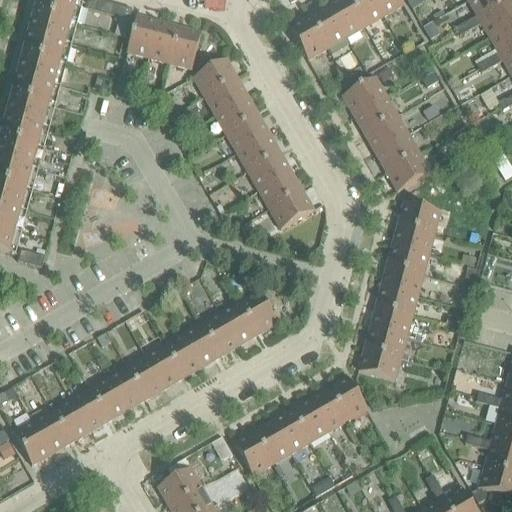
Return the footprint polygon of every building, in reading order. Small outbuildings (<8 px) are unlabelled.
[(0,252),(16,256),(77,26),(83,4),(67,0),(42,0),(0,160),(0,252)] [(94,13),(97,2),(91,0),(88,0),(85,11),(94,13)] [(96,0),(130,8),(131,0),(96,0)] [(346,40),(365,30),(347,0),(341,0),(327,8),(346,40)] [(347,0),(365,30),(384,19),(372,0),(347,0)] [(399,0),(372,0),(384,19),(403,7),(399,0)] [(477,18),(466,24),(471,32),(481,26),(479,22),(508,6),(504,0),(474,0),(468,3),(477,18)] [(103,16),(106,4),(97,2),(94,13),(103,16)] [(112,18),(115,6),(106,4),(103,16),(112,18)] [(120,20),(123,9),(115,6),(112,18),(120,20)] [(481,26),(490,41),(511,28),(511,13),(508,6),(479,22),(481,26)] [(327,51),(346,40),(327,8),(309,19),(327,51)] [(120,20),(129,23),(132,11),(123,9),(120,20)] [(451,23),(441,9),(427,18),(437,33),(451,23)] [(136,18),(127,55),(149,61),(158,24),(136,18)] [(327,51),(309,19),(289,30),(308,62),(327,51)] [(120,20),(119,20),(117,30),(126,33),(129,23),(120,20)] [(149,61),(170,66),(179,30),(158,24),(149,61)] [(460,38),(471,32),(466,24),(455,31),(460,38)] [(499,56),(488,62),(492,70),(503,63),(501,60),(511,53),(511,28),(490,41),(499,56)] [(201,36),(179,30),(170,66),(192,72),(201,36)] [(511,53),(501,60),(503,63),(511,78),(511,53)] [(205,100),(237,81),(226,62),(193,80),(205,100)] [(481,76),(492,70),(488,62),(477,68),(481,76)] [(389,72),(379,78),(384,86),(393,80),(389,72)] [(434,75),(427,79),(431,86),(438,83),(434,75)] [(97,78),(94,90),(107,93),(110,81),(97,78)] [(354,118),(386,100),(375,80),(342,99),(354,118)] [(216,119),(248,100),(237,81),(205,100),(216,119)] [(503,113),(511,108),(511,103),(509,99),(499,106),(503,113)] [(226,137),(259,119),(248,100),(216,119),(226,137)] [(386,100),(354,118),(365,137),(397,118),(386,100)] [(434,108),(423,115),(427,123),(438,116),(434,108)] [(376,156),(408,137),(397,118),(365,137),(376,156)] [(237,156),(270,137),(259,119),(226,137),(237,156)] [(248,175),(281,156),(270,137),(237,156),(248,175)] [(408,137),(376,156),(386,175),(419,156),(408,137)] [(183,138),(177,141),(182,151),(189,148),(183,138)] [(495,153),(507,174),(511,170),(511,155),(507,147),(495,153)] [(259,194),(291,175),(281,156),(248,175),(259,194)] [(386,175),(398,194),(430,176),(419,156),(386,175)] [(270,212),(302,193),(291,175),(259,194),(270,212)] [(93,194),(118,201),(123,183),(98,176),(93,194)] [(302,193),(270,212),(281,232),(314,213),(302,193)] [(32,204),(29,215),(42,219),(46,208),(32,204)] [(398,227),(434,236),(440,215),(404,205),(398,227)] [(434,236),(398,227),(392,248),(429,257),(434,236)] [(429,257),(392,248),(387,269),(423,278),(429,257)] [(29,254),(21,252),(18,264),(26,266),(29,254)] [(34,268),(37,256),(36,256),(29,254),(26,266),(34,268)] [(42,270),(45,258),(43,258),(37,256),(34,268),(42,270)] [(464,257),(461,266),(473,269),(475,261),(464,257)] [(423,278),(387,269),(381,289),(417,299),(423,278)] [(468,270),(465,282),(473,284),(476,272),(468,270)] [(240,286),(235,290),(239,297),(245,294),(240,286)] [(417,299),(381,289),(375,310),(412,320),(417,299)] [(239,305),(257,338),(277,326),(258,294),(239,305)] [(220,316),(239,348),(257,338),(239,305),(220,316)] [(370,331),(406,341),(412,320),(375,310),(370,331)] [(144,313),(135,318),(140,326),(148,322),(144,313)] [(239,348),(220,316),(201,327),(220,359),(239,348)] [(449,318),(446,329),(460,333),(463,322),(449,318)] [(220,359),(201,327),(182,337),(201,370),(220,359)] [(406,341),(370,331),(364,352),(401,362),(406,341)] [(106,335),(97,340),(102,350),(111,345),(106,335)] [(164,348),(183,381),(201,370),(182,337),(164,348)] [(183,381),(164,348),(145,359),(164,392),(183,381)] [(401,362),(364,352),(358,374),(395,384),(401,362)] [(126,370),(145,402),(164,392),(145,359),(126,370)] [(108,381),(126,413),(145,402),(126,370),(108,381)] [(348,380),(328,391),(347,424),(367,412),(348,380)] [(89,392),(108,424),(126,413),(108,381),(89,392)] [(475,396),(476,385),(452,384),(451,395),(475,396)] [(503,402),(491,399),(489,408),(501,411),(502,407),(511,409),(511,387),(507,386),(503,402)] [(12,390),(3,396),(7,404),(17,399),(12,390)] [(347,424),(328,391),(310,402),(329,435),(347,424)] [(108,424),(89,392),(70,402),(89,435),(108,424)] [(477,405),(489,408),(491,399),(479,396),(477,405)] [(51,413),(70,446),(89,435),(70,402),(51,413)] [(329,435),(310,402),(291,413),(310,445),(329,435)] [(511,409),(502,407),(501,411),(496,428),(511,431),(511,409)] [(52,456),(70,446),(51,413),(33,424),(52,456)] [(310,445),(291,413),(272,424),(291,456),(310,445)] [(52,456),(33,424),(13,435),(32,468),(52,456)] [(291,456),(272,424),(254,434),(272,467),(291,456)] [(480,441),(477,450),(489,453),(490,449),(511,454),(511,431),(496,428),(492,444),(480,441)] [(272,467),(254,434),(234,446),(253,479),(272,467)] [(223,438),(212,445),(222,462),(233,456),(223,438)] [(465,446),(477,450),(480,441),(468,438),(465,446)] [(8,444),(0,449),(0,453),(4,461),(15,455),(8,444)] [(511,454),(490,449),(489,453),(485,469),(511,476),(511,454)] [(511,476),(485,469),(479,491),(472,495),(479,506),(485,503),(488,493),(511,499),(511,494),(511,476)] [(169,509),(202,491),(190,471),(158,490),(169,509)] [(432,493),(439,488),(433,478),(426,482),(432,493)] [(442,501),(447,511),(474,511),(462,490),(446,499),(439,488),(432,493),(438,503),(442,501)] [(202,491),(169,509),(170,511),(208,511),(213,509),(202,491)] [(398,511),(402,510),(396,499),(388,504),(393,511),(398,511)] [(447,511),(442,501),(438,503),(423,511),(447,511)]
